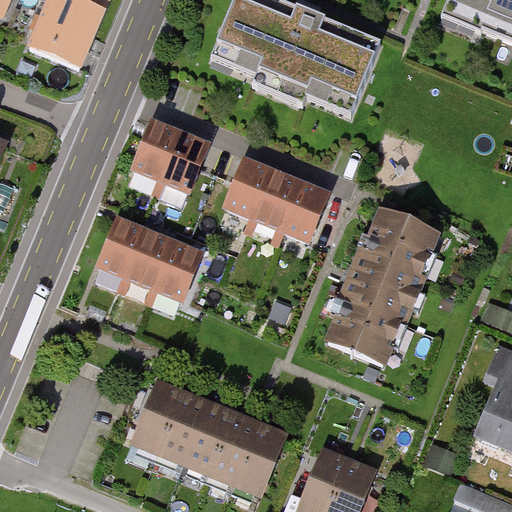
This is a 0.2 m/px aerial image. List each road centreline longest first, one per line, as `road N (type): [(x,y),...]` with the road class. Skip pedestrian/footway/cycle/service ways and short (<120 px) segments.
road 1 (primary): [(0,376),(99,129)]
road 2 (primary): [(99,129),(152,0)]
road 3 (unclassified): [(119,511),(0,462)]
